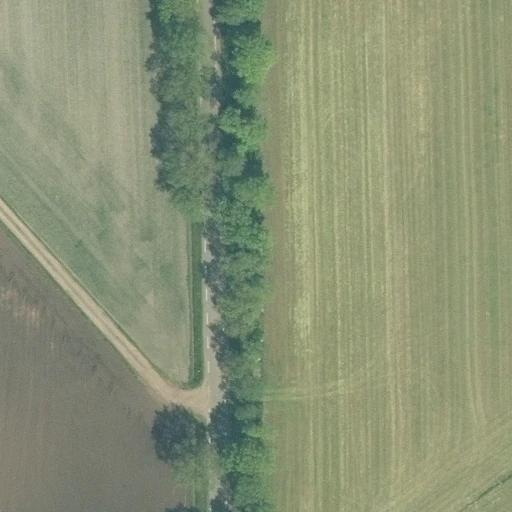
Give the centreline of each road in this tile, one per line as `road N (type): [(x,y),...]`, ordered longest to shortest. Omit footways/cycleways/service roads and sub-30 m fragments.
road 1 (tertiary): [(224,511),(213,0)]
road 2 (track): [(224,417),(184,414),(172,405),(0,218)]
